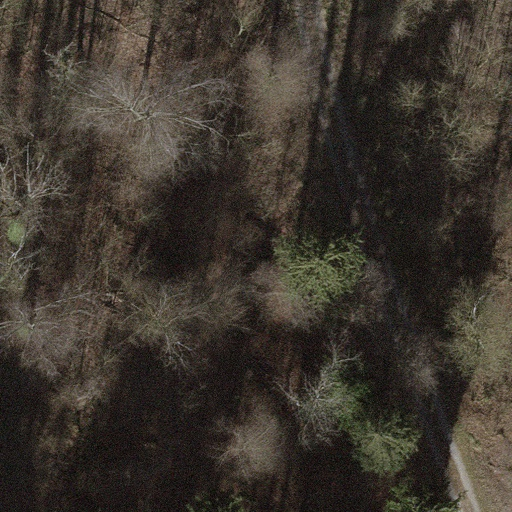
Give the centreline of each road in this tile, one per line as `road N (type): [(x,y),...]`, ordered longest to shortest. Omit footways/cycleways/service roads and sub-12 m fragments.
road 1 (track): [(474,511),(335,119),(304,0)]
road 2 (track): [(0,333),(18,399),(31,511)]
